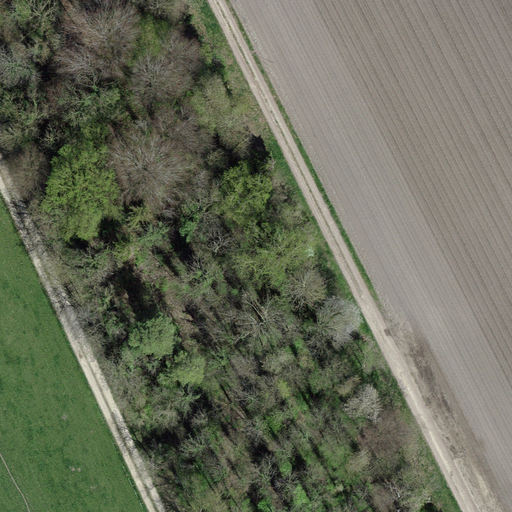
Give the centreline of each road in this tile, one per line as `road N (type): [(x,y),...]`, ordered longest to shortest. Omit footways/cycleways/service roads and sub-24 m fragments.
road 1 (track): [(468,511),(222,0)]
road 2 (track): [(0,176),(155,511)]
